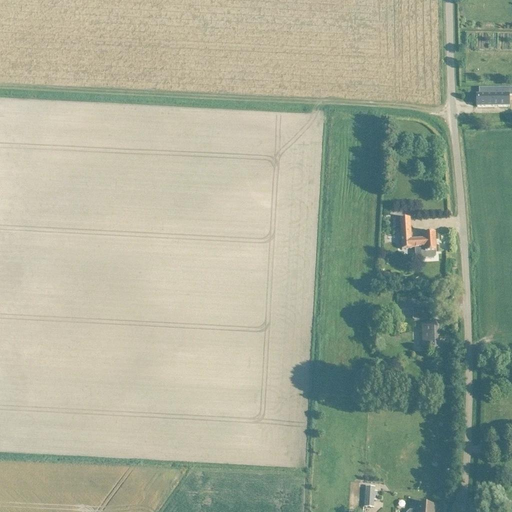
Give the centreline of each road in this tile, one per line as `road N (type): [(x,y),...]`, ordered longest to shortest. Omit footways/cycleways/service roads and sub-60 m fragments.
road 1 (unclassified): [(461,511),(463,248),(449,116),(448,0)]
road 2 (track): [(0,88),(449,116)]
